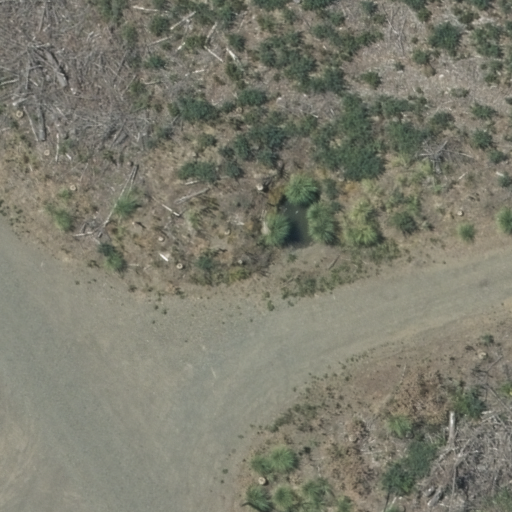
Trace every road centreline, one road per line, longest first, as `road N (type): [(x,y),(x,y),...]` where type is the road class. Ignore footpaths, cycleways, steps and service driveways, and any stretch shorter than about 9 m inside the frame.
road 1 (track): [(41,511),(99,438),(511,299)]
road 2 (unclassified): [(0,289),(146,511)]
